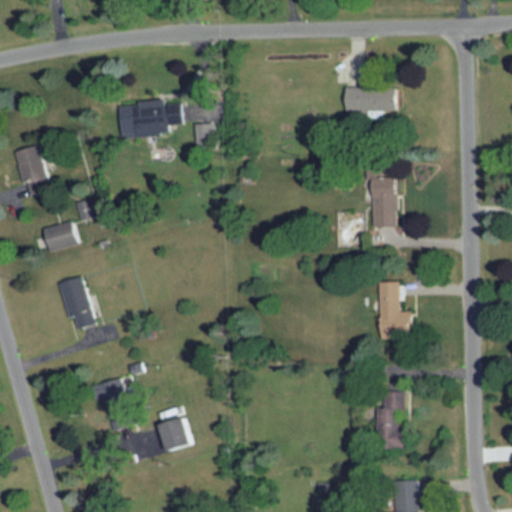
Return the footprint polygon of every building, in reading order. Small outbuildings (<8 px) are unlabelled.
[(349,86),(349,111),(401,111),(401,86),(349,86)] [(53,190),(42,144),(19,150),(30,196),(53,190)] [(401,226),(402,176),(377,176),(377,226),(401,226)] [(84,220),(101,216),(96,196),(79,200),(84,220)] [(83,240),(75,219),(46,230),(54,252),(83,240)] [(72,318),(79,316),(82,328),(99,324),(88,275),(64,281),(72,318)] [(384,280),(384,336),(415,335),(415,310),(404,310),(403,280),(384,280)] [(411,389),(381,389),(381,446),(410,446),(411,389)] [(198,442),(190,416),(148,428),(156,454),(198,442)] [(420,511),(420,479),(394,479),(394,511),(420,511)]
